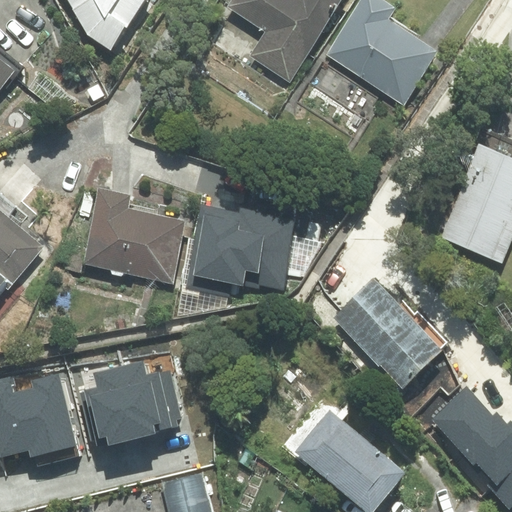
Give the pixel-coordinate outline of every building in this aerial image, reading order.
[(68,0),(89,34),(112,49),(143,0),(68,0)] [(252,55),(290,79),(340,0),(231,0),(228,6),(267,31),(252,55)] [(394,9),(380,0),(363,0),(328,55),(404,104),(437,51),(387,19),(394,9)] [(0,85),(13,70),(0,60),(0,85)] [(511,158),(480,146),(442,238),(502,262),(511,237),(511,158)] [(171,280),(183,221),(127,210),(129,195),(100,189),(85,263),(171,280)] [(0,294),(39,248),(5,220),(15,209),(0,196),(0,294)] [(296,212),(239,202),(237,213),(203,207),(188,287),(229,295),(231,282),(282,291),(296,212)] [(399,307),(374,280),(334,318),(379,364),(382,362),(403,385),(447,343),(417,312),(416,315),(404,303),(399,307)] [(151,352),(85,368),(88,380),(78,383),(93,442),(105,438),(107,447),(156,435),(154,427),(160,423),(163,436),(191,429),(174,362),(155,367),(151,352)] [(10,378),(0,380),(0,433),(5,455),(27,450),(30,461),(81,449),(62,374),(38,380),(40,388),(15,395),(10,378)] [(467,390),(433,421),(511,506),(511,421),(508,425),(497,413),(492,417),(467,390)] [(283,444),(367,511),(373,511),(405,473),(342,422),(349,413),(325,393),(283,444)] [(210,511),(200,476),(165,485),(171,511),(210,511)]
